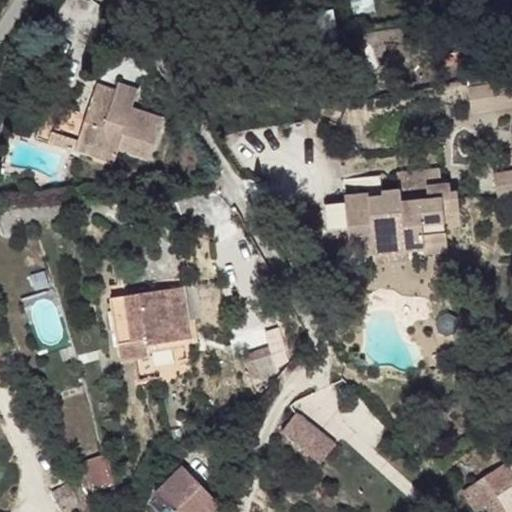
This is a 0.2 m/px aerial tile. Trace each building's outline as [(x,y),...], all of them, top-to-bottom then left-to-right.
[(133,109),(138,89),(118,83),(111,107),(131,113),(133,109)] [(151,159),(163,119),(133,109),(131,113),(111,107),(115,90),(97,84),(87,116),(62,107),(48,102),(38,134),(36,138),(75,152),(84,123),(86,123),(92,125),(86,144),(118,155),(120,149),(151,159)] [(118,155),(86,144),(92,125),(86,123),(84,123),(75,152),(114,165),(118,155)] [(400,194),(348,196),(354,266),(431,261),(428,228),(451,225),(451,216),(464,214),(461,191),(446,192),(443,170),(399,173),(400,194)] [(511,173),(493,175),(497,202),(511,200),(511,173)] [(191,339),(183,287),(112,299),(112,302),(114,313),(121,361),(135,359),(139,382),(154,379),(150,353),(149,346),(184,340),(191,339)] [(266,330),(271,346),(245,353),(253,379),(293,368),(282,326),(266,330)] [(185,347),(184,340),(149,346),(150,353),(155,352),(175,349),(185,347)] [(320,431),(297,412),(281,432),(304,451),(320,431)] [(321,464),(337,444),(320,431),(304,451),(321,464)] [(93,492),(110,486),(113,484),(104,455),(84,461),(93,492)] [(511,511),(511,474),(505,463),(464,490),(478,511),(490,504),(494,511),(511,511)] [(215,511),(222,506),(184,467),(156,494),(172,511),(215,511)] [(65,511),(81,504),(69,482),(51,494),(61,511),(65,511)]
